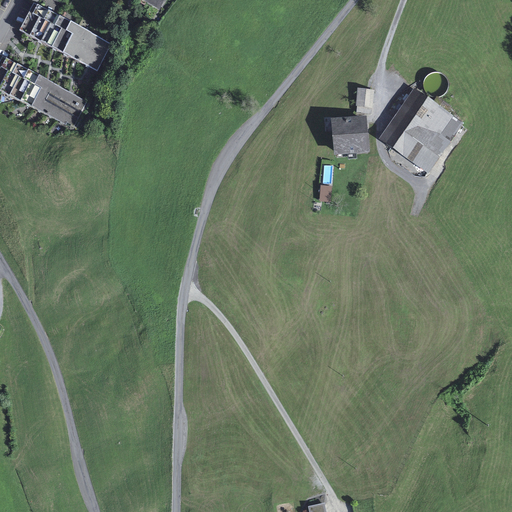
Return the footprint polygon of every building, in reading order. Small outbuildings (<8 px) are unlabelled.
[(165,0),(139,0),(160,11),(165,0)] [(102,39),(32,2),(19,29),(90,66),(102,39)] [(90,99),(6,58),(0,69),(0,88),(79,127),(90,99)] [(415,89),(380,140),(429,173),(464,123),(415,89)] [(329,120),(333,154),(370,150),(366,116),(329,120)]
